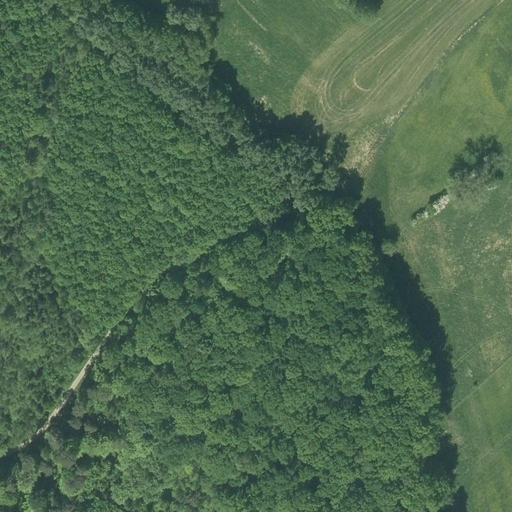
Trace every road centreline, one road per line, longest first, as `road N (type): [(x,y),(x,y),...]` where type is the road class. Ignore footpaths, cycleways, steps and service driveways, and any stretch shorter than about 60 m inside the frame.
road 1 (track): [(302,212),(239,228),(170,269),(99,348),(41,433),(0,456)]
road 2 (track): [(413,511),(407,433),(383,332),(302,212)]
road 3 (track): [(302,212),(61,0)]
